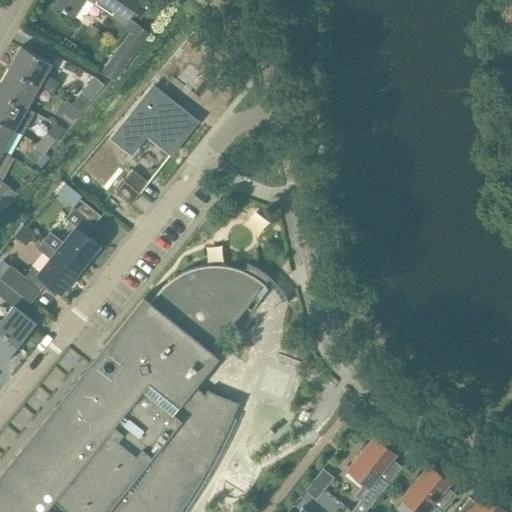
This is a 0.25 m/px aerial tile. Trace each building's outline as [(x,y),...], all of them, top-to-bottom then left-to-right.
[(58,0),(55,5),(74,17),(84,0),(91,0),(125,22),(140,0),(58,0)] [(22,48),(10,69),(38,86),(39,85),(53,93),(59,82),(45,74),(51,63),(21,46),(20,47),(22,48)] [(103,71),(116,80),(132,58),(119,49),(103,71)] [(0,86),(0,92),(26,107),(38,86),(10,69),(0,86)] [(169,99),(153,86),(127,119),(171,154),(197,121),(183,110),(177,117),(163,106),(169,99)] [(0,92),(0,121),(14,129),(23,134),(35,112),(26,107),(0,92)] [(62,98),(62,99),(71,104),(80,111),(90,99),(82,92),(72,104),(62,98)] [(71,104),(62,99),(54,113),(61,116),(69,123),(80,111),(71,104)] [(0,150),(2,151),(14,129),(0,121),(0,150)] [(48,131),(38,143),(46,150),(56,138),(48,131)] [(46,150),(38,143),(26,156),(35,163),(46,150)] [(149,183),(132,168),(123,179),(125,181),(115,192),(130,205),(149,183)] [(0,200),(7,207),(18,194),(0,178),(0,200)] [(67,183),(57,195),(72,207),(80,198),(82,195),(69,185),(67,183)] [(72,262),(79,268),(98,244),(86,234),(101,216),(80,198),(72,207),(84,217),(63,243),(50,232),(44,240),(57,250),(72,262)] [(221,225),(210,216),(210,217),(208,215),(198,227),(199,228),(211,237),(220,225),(220,226),(221,225)] [(0,263),(0,279),(4,283),(30,304),(43,287),(56,297),(66,284),(68,286),(71,286),(75,281),(74,278),(72,276),(79,268),(72,262),(57,250),(44,240),(37,249),(50,259),(39,273),(33,268),(25,278),(3,260),(0,263)] [(57,414),(0,478),(0,511),(179,511),(188,500),(203,477),(216,452),(228,428),(239,402),(238,402),(237,402),(208,391),(209,390),(207,390),(205,395),(201,392),(201,391),(200,390),(200,391),(195,387),(187,381),(211,351),(264,285),(265,286),(266,285),(265,284),(270,278),(271,279),(272,279),(267,275),(262,271),(258,268),(253,265),(247,262),(247,264),(248,264),(244,271),(234,267),(224,265),(213,265),(202,266),(192,268),(182,272),(173,278),(164,285),(157,293),(151,302),(146,311),(143,322),(141,332),(134,332),(134,330),(132,330),(132,331),(132,332),(132,337),(132,342),(132,347),(133,352),(134,357),(127,365),(114,381),(97,368),(57,414)] [(30,304),(4,283),(0,279),(0,295),(13,306),(1,320),(0,318),(0,331),(17,345),(35,322),(23,312),(30,304)] [(0,366),(17,345),(0,331),(0,366)] [(394,453),(375,437),(349,469),(367,484),(358,495),(362,498),(352,511),(353,511),(364,511),(402,466),(401,466),(387,483),(377,474),(394,453)] [(441,511),(444,510),(456,495),(455,494),(441,511),(431,503),(449,481),(429,465),(416,481),(403,497),(422,511),(421,511),(441,511)] [(321,470),(313,480),(323,487),(331,477),(321,470)] [(316,496),(323,487),(313,480),(307,489),(316,496)] [(502,511),(504,510),(485,494),(477,503),(470,497),(457,511),(502,511)]
